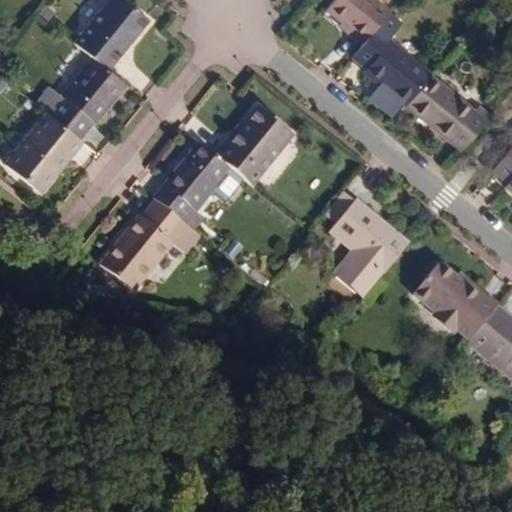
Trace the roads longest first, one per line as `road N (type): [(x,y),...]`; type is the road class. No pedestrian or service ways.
road 1 (residential): [(235,27),(36,274),(0,245)]
road 2 (residential): [(511,254),(235,27)]
